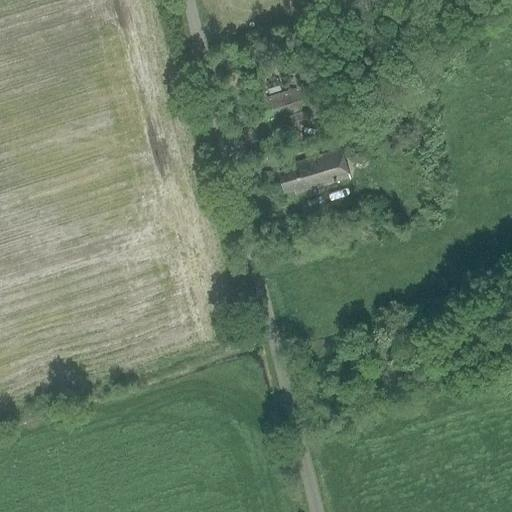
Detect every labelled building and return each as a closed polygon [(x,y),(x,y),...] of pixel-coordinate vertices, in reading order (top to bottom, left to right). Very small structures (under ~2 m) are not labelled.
[(323,47),(314,21),(293,27),(302,54),(323,47)] [(264,119),(294,109),(312,104),(307,87),(259,103),(264,119)] [(340,132),(331,106),(318,110),(323,125),(316,128),(319,139),(340,132)] [(342,133),(347,148),(367,142),(362,126),(342,133)] [(350,179),(342,151),(295,165),(296,169),(281,173),(286,192),(294,189),(296,194),(350,179)]
